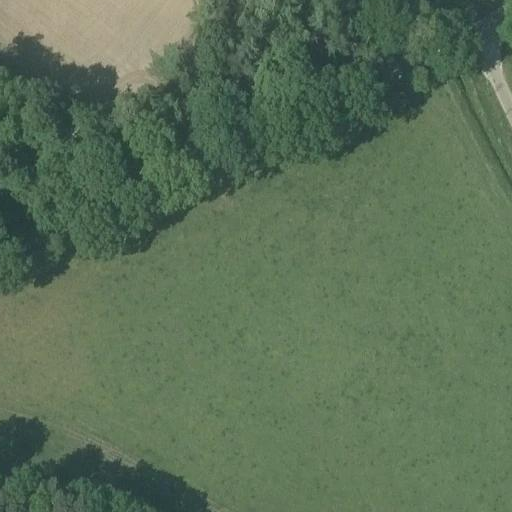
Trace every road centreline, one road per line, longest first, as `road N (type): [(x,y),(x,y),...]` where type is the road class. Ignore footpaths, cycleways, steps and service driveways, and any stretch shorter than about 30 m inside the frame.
road 1 (unclassified): [(0,258),(453,47)]
road 2 (unclassified): [(511,166),(453,47)]
